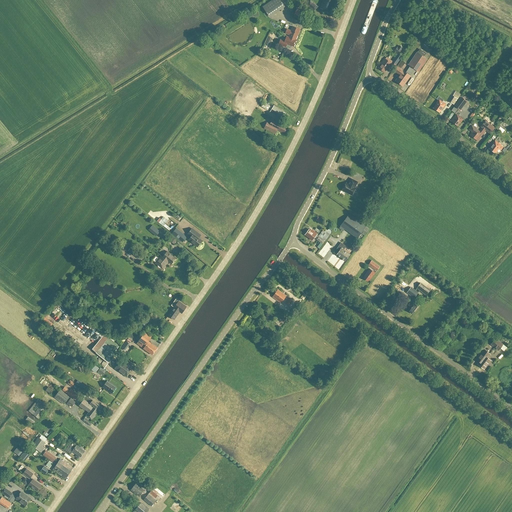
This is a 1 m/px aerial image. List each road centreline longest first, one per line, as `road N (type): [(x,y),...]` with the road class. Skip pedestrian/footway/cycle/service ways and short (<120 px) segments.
road 1 (unclassified): [(49,511),(269,190),(353,0)]
road 2 (tertiary): [(99,511),(291,241)]
road 3 (unclassified): [(511,408),(291,241)]
road 4 (tertiary): [(291,241),(370,79)]
road 5 (unclassified): [(511,176),(370,79)]
